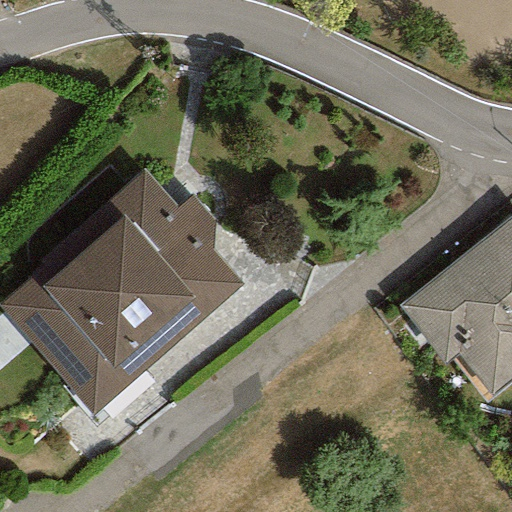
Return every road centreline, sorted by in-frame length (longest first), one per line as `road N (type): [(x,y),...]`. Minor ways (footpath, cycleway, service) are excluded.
road 1 (unknown): [(511,159),(297,298),(211,369),(132,452),(89,511)]
road 2 (residential): [(0,56),(103,29),(195,32),(413,100),(511,148)]
